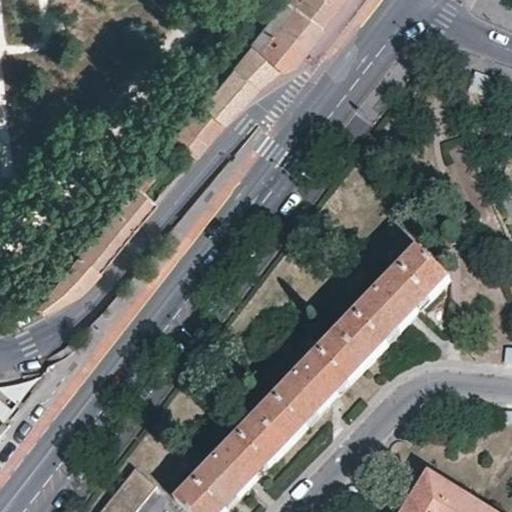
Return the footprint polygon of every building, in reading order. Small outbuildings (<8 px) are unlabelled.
[(306,47),(321,28),(287,0),(282,0),(248,43),(280,69),(296,60),(306,47)] [(341,0),(287,0),(321,28),(341,0)] [(268,78),(280,69),(248,43),(231,65),(256,86),(268,78)] [(201,103),(224,122),(242,102),(256,86),(231,65),(201,103)] [(173,137),(195,156),(209,139),(224,122),(201,103),(173,137)] [(419,251),(177,502),(186,511),(227,511),(253,486),(335,400),(413,319),(450,280),(419,251)] [(0,437),(9,427),(5,423),(0,428),(0,437)] [(137,470),(103,511),(138,511),(158,487),(137,470)] [(493,511),(479,503),(429,471),(402,511),(493,511)]
